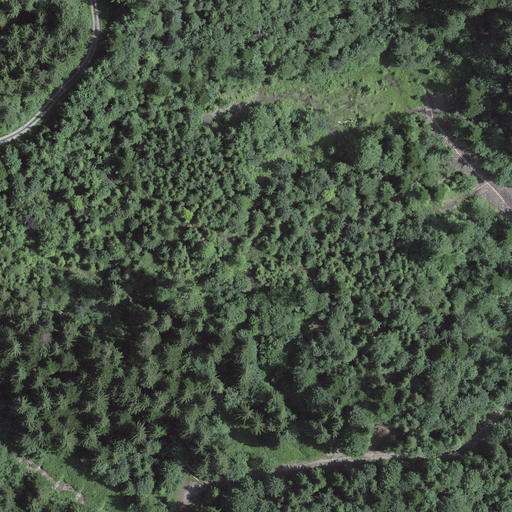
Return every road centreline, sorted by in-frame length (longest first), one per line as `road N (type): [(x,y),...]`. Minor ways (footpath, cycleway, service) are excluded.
road 1 (track): [(511,386),(475,440),(441,458),(292,467),(185,488)]
road 2 (track): [(0,137),(47,108),(94,48),(93,0)]
